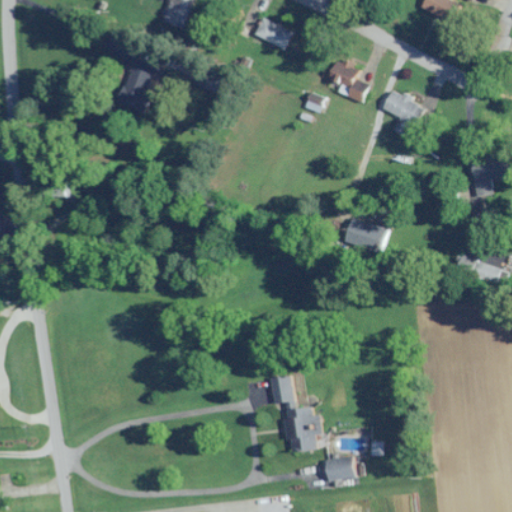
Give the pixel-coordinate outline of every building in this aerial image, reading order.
[(167,23),(189,30),(199,0),(174,0),(175,0),(167,23)] [(300,35),(270,18),(260,34),(290,51),(300,35)] [(362,82),(367,69),(342,60),(334,81),(356,89),(353,97),(370,104),(376,87),(362,82)] [(388,111),(407,118),(400,133),(422,142),(436,108),(397,91),(388,111)] [(504,176),(499,160),(477,167),(483,183),(504,176)] [(48,199),(75,199),(75,181),(48,181),(48,199)] [(284,405),(297,405),(297,380),(284,380),(284,405)] [(297,453),(321,452),(321,437),(325,437),(324,409),(306,409),(307,441),(297,442),(297,453)] [(361,480),(359,458),(331,461),(334,483),(361,480)]
